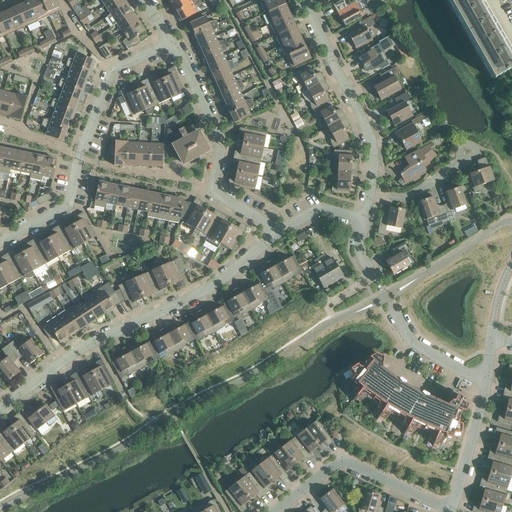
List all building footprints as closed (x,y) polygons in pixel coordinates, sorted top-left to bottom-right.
[(33,0),(29,2),(37,21),(48,16),(41,0),(33,0)] [(54,0),(41,0),(48,16),(60,11),(54,0)] [(110,15),(127,4),(123,0),(113,0),(105,6),(110,15)] [(174,0),(169,3),(173,8),(174,8),(176,11),(196,0),(174,0)] [(194,8),(200,2),(198,0),(196,0),(176,11),(178,15),(177,15),(180,22),(197,13),(194,8)] [(282,0),(264,0),(260,2),(265,13),(285,4),(282,0)] [(343,0),(341,0),(333,5),(344,26),(343,27),(365,15),(366,17),(384,7),(380,0),(374,3),(372,0),(364,0),(365,0),(354,1),(346,5),(343,0)] [(447,0),(492,79),(511,67),(511,56),(479,0),(447,0)] [(37,21),(29,2),(23,5),(18,6),(26,26),(37,21)] [(116,24),(133,13),(127,4),(110,15),(116,24)] [(285,4),(265,13),(270,24),(289,15),(286,9),(285,4)] [(7,12),(16,30),(26,26),(18,6),(13,9),(7,12)] [(16,30),(7,12),(1,15),(0,14),(0,25),(5,35),(16,30)] [(122,33),(138,22),(133,13),(116,24),(122,33)] [(289,15),(270,24),(276,35),(295,26),(292,21),(289,15)] [(194,34),(217,24),(216,21),(208,22),(205,17),(188,25),(191,31),(192,31),(194,34)] [(374,25),(370,17),(357,25),(360,30),(348,37),(356,50),(372,41),(366,30),(374,25)] [(138,22),(122,33),(130,44),(126,46),(126,47),(130,44),(139,42),(137,36),(145,31),(138,22)] [(218,27),(217,24),(194,34),(196,38),(194,39),(197,44),(214,36),(212,32),(218,27)] [(295,26),(276,35),(281,46),(299,37),(296,31),(295,26)] [(248,35),(253,32),(249,27),(245,29),(248,35)] [(65,38),(71,35),(68,30),(63,33),(65,38)] [(390,35),(396,43),(401,40),(395,32),(390,35)] [(217,42),(214,36),(197,44),(200,51),(201,50),(203,54),(224,44),(223,41),(217,42)] [(364,67),(366,72),(368,71),(369,72),(377,67),(381,69),(389,66),(386,60),(384,61),(381,54),(395,45),(395,46),(396,45),(389,36),(378,42),(379,44),(371,48),(371,50),(358,59),(364,67)] [(299,37),(281,46),(286,57),(305,48),(302,43),(299,37)] [(42,48),(48,45),(46,40),(40,43),(42,48)] [(223,57),(221,52),(226,48),(224,44),(203,54),(204,58),(203,58),(206,64),(223,57)] [(112,57),(104,45),(98,48),(105,59),(111,56),(112,57)] [(260,56),(265,53),(261,48),(257,50),(260,56)] [(305,48),(286,57),(291,68),(310,59),(305,48)] [(21,58),(27,55),(24,49),(19,53),(21,58)] [(62,60),(64,55),(56,52),(54,57),(62,60)] [(68,58),(67,62),(89,70),(90,67),(92,67),(94,61),(76,54),(74,59),(68,58)] [(225,61),(223,57),(206,64),(209,71),(210,70),(212,74),(233,64),(232,60),(225,61)] [(67,62),(65,66),(70,69),(68,74),(86,81),(89,75),(87,74),(89,70),(67,62)] [(232,76),(230,71),(235,67),(233,64),(212,74),(213,77),(212,78),(215,84),(232,76)] [(44,74),(50,76),(53,69),(47,66),(44,74)] [(298,95),(299,95),(325,81),(320,73),(314,74),(312,72),(308,66),(293,74),(294,77),(298,82),(298,86),(302,93),(298,95)] [(173,69),(167,71),(169,76),(162,79),(171,98),(184,92),(186,98),(173,67),(172,67),(173,69)] [(400,89),(392,76),(396,74),(393,68),(379,76),(382,81),(373,86),(381,100),(400,89)] [(272,77),(277,74),(273,69),(269,72),(272,77)] [(68,74),(67,79),(60,79),(59,82),(81,91),(82,87),(84,88),(86,81),(68,74)] [(221,93),(242,84),(240,80),(234,81),(232,76),(215,84),(217,90),(219,90),(221,93)] [(157,104),(171,98),(162,79),(155,82),(153,78),(147,80),(157,104)] [(157,104),(147,80),(141,83),(143,87),(136,91),(144,110),(146,115),(151,113),(154,106),(157,104)] [(325,81),(299,95),(302,94),(306,100),(309,103),(311,109),(313,111),(329,103),(325,96),(324,93),(329,89),(325,81)] [(59,82),(58,86),(63,90),(61,95),(79,101),(81,95),(80,94),(81,91),(59,82)] [(242,84),(221,93),(222,97),(221,98),(224,104),(241,96),(239,91),(247,85),(246,82),(242,84)] [(131,116),(144,110),(136,91),(128,94),(126,90),(121,92),(120,90),(119,91),(133,122),(134,122),(131,116)] [(9,115),(15,95),(14,94),(3,91),(0,101),(0,113),(3,114),(5,113),(9,115)] [(394,100),(398,106),(386,112),(394,127),(395,126),(394,126),(413,115),(406,102),(411,99),(407,92),(393,100),(394,100)] [(14,93),(14,94),(15,95),(9,115),(13,116),(13,117),(14,119),(20,121),(27,97),(14,93)] [(53,99),(51,103),(73,111),(75,107),(76,108),(79,101),(61,95),(59,99),(53,99)] [(243,101),(241,96),(224,104),(226,110),(228,109),(229,113),(253,103),(251,99),(243,101)] [(230,117),(233,124),(250,116),(248,111),(258,102),(257,100),(253,103),(229,113),(231,117),(230,117)] [(73,111),(51,103),(50,106),(55,110),(53,115),(71,122),(74,115),(72,114),(73,111)] [(314,114),(318,119),(322,118),(327,127),(345,118),(340,110),(334,111),(332,109),(329,103),(313,111),(314,114)] [(43,119),(42,122),(65,131),(67,127),(69,128),(71,122),(53,115),(51,120),(43,119)] [(345,118),(327,127),(333,137),(330,139),(331,146),(334,148),(349,140),(345,133),(345,130),(349,126),(345,118)] [(65,131),(42,122),(41,125),(47,130),(45,135),(63,142),(66,136),(64,136),(65,131)] [(208,150),(198,132),(195,133),(192,128),(199,124),(198,124),(185,131),(183,128),(180,129),(195,156),(201,154),(208,150)] [(405,150),(422,141),(412,124),(394,134),(397,139),(400,138),(402,141),(401,142),(405,150)] [(242,144),(263,148),(266,134),(272,135),(238,128),(240,129),(239,135),(243,136),(242,144)] [(195,156),(180,129),(178,130),(178,131),(176,133),(174,130),(167,129),(166,145),(173,146),(183,164),(191,160),(190,159),(195,156)] [(121,165),(122,163),(126,164),(127,143),(127,142),(115,141),(114,150),(112,150),(112,156),(114,156),(113,166),(120,166),(121,165)] [(132,165),(138,166),(139,143),(127,143),(126,164),(130,164),(132,165)] [(145,165),(150,165),(151,144),(139,143),(138,166),(144,166),(145,165)] [(432,143),(419,150),(405,158),(410,167),(408,168),(407,167),(401,173),(400,172),(399,173),(400,175),(402,177),(397,182),(402,186),(406,184),(412,180),(414,182),(419,179),(420,176),(426,172),(423,167),(427,164),(435,155),(430,150),(435,147),(432,143)] [(162,167),(163,144),(151,144),(150,165),(154,165),(156,166),(162,167)] [(234,157),(260,162),(263,148),(242,144),(240,151),(235,150),(234,157)] [(0,171),(9,174),(10,170),(13,151),(3,148),(0,162),(0,171)] [(337,172),(357,173),(358,164),(352,162),(351,159),(351,151),(334,150),(333,154),(334,160),(338,161),(337,172)] [(10,170),(20,172),(24,153),(13,151),(10,170)] [(20,172),(30,174),(31,174),(35,155),(24,153),(20,172)] [(35,155),(31,174),(30,174),(29,178),(41,180),(42,176),(41,176),(45,157),(35,155)] [(51,183),(56,160),(45,157),(41,176),(42,176),(52,178),(51,183)] [(257,176),(260,162),(234,157),(233,163),(238,164),(236,172),(257,176)] [(474,192),(480,191),(483,189),(482,184),(493,181),(495,185),(485,158),(477,161),(478,170),(475,172),(468,175),(474,193),(475,193),(474,192)] [(260,191),(254,190),(257,176),(236,172),(234,180),(230,179),(228,185),(227,184),(226,185),(260,192),(260,191)] [(326,192),(332,193),(349,194),(349,187),(351,183),(357,182),(357,173),(337,172),(337,183),(333,184),(331,190),(326,190),(326,192)] [(98,182),(94,201),(93,209),(94,205),(105,207),(106,203),(105,203),(109,184),(98,182)] [(116,205),(120,186),(109,184),(105,203),(106,203),(112,205),(112,208),(113,210),(115,210),(116,205)] [(131,189),(120,186),(116,205),(127,208),(131,189)] [(449,205),(443,207),(448,221),(455,219),(452,210),(469,204),(469,203),(466,204),(460,188),(463,187),(462,186),(445,193),(449,205)] [(131,189),(127,208),(137,210),(141,191),(131,189)] [(152,193),(141,191),(137,210),(148,212),(152,193)] [(50,199),(47,194),(50,192),(36,199),(39,206),(54,197),(50,199)] [(152,193),(148,212),(147,216),(157,218),(158,214),(162,195),(152,193)] [(168,221),(169,216),(173,197),(162,195),(158,214),(157,218),(168,221)] [(173,197),(169,216),(168,221),(179,223),(184,200),(173,197)] [(182,222),(195,229),(205,210),(199,207),(201,202),(196,199),(196,198),(196,197),(179,227),(182,222)] [(448,221),(443,207),(437,209),(433,197),(415,203),(415,204),(418,203),(424,219),(421,220),(422,221),(426,219),(428,226),(441,221),(442,223),(448,221)] [(377,233),(384,235),(386,226),(404,229),(401,228),(404,211),(407,211),(389,207),(386,220),(380,219),(377,233)] [(207,236),(220,213),(215,210),(212,214),(205,210),(195,229),(207,236)] [(79,221),(73,225),(83,243),(95,236),(98,242),(99,242),(92,230),(82,212),(83,214),(77,217),(79,221)] [(220,243),(230,225),(224,221),(226,216),(220,213),(207,236),(204,241),(209,244),(211,243),(218,247),(217,248),(217,249),(220,243)] [(322,237),(328,233),(322,222),(316,225),(322,237)] [(70,250),(83,243),(73,225),(66,228),(63,224),(58,227),(70,250)] [(230,256),(233,251),(246,228),(247,226),(246,226),(245,227),(240,224),(237,229),(230,225),(220,243),(232,250),(229,256),(230,256)] [(54,235),(47,239),(58,257),(70,250),(58,227),(52,230),(54,235)] [(298,242),(307,237),(304,232),(295,237),(298,242)] [(45,264),(58,257),(47,239),(40,242),(38,238),(32,241),(45,264)] [(451,248),(456,244),(454,240),(448,244),(451,248)] [(45,264),(32,241),(27,244),(29,249),(22,252),(32,271),(45,264)] [(406,241),(393,249),(396,254),(385,261),(394,277),(395,277),(394,274),(409,265),(410,268),(411,268),(409,265),(413,263),(405,250),(409,247),(406,241)] [(182,251),(185,246),(180,243),(177,248),(182,251)] [(191,249),(185,246),(182,251),(188,254),(191,249)] [(35,276),(32,271),(22,252),(15,256),(13,252),(7,255),(20,278),(24,275),(26,279),(28,279),(35,276)] [(1,258),(4,263),(0,264),(0,272),(7,285),(20,278),(7,255),(1,258)] [(174,261),(171,255),(171,256),(173,261),(160,267),(169,286),(176,283),(178,288),(184,285),(185,287),(185,286),(179,272),(183,270),(183,264),(181,260),(178,259),(174,261)] [(334,263),(331,258),(327,260),(324,255),(314,261),(317,266),(312,269),(315,274),(316,273),(318,277),(317,277),(324,290),(343,279),(336,266),(335,267),(334,263)] [(284,283),(291,278),(293,275),(299,274),(301,272),(303,275),(304,275),(302,271),(293,256),(287,260),(284,260),(279,256),(271,260),(284,283),(286,286),(284,283)] [(92,260),(87,264),(89,269),(95,266),(92,260)] [(219,265),(210,260),(207,265),(214,269),(219,265)] [(256,277),(260,284),(260,283),(265,292),(268,291),(272,287),(276,286),(283,283),(285,286),(286,286),(284,283),(271,260),(263,265),(265,271),(262,273),(256,277)] [(306,277),(312,273),(305,261),(298,264),(302,271),(304,275),(306,277)] [(162,290),(169,286),(160,267),(147,273),(158,297),(164,294),(162,290)] [(152,299),(158,297),(147,273),(134,279),(143,298),(150,295),(152,299)] [(114,292),(121,303),(127,300),(132,310),(133,310),(132,309),(138,306),(136,301),(143,298),(134,279),(118,286),(116,280),(116,281),(120,290),(114,292)] [(251,288),(246,283),(238,287),(253,314),(253,313),(251,310),(258,306),(260,303),(266,301),(267,300),(269,303),(271,302),(265,292),(260,283),(260,284),(254,287),(251,288)] [(121,303),(114,292),(113,293),(107,284),(92,293),(105,313),(114,307),(114,306),(120,302),(121,303)] [(252,314),(253,314),(238,287),(230,292),(232,298),(230,300),(223,304),(224,306),(224,305),(232,319),(235,318),(239,314),(243,314),(251,310),(252,314)] [(92,293),(83,299),(96,319),(105,313),(92,293)] [(77,309),(74,305),(87,325),(96,319),(83,299),(83,300),(85,303),(77,309)] [(30,311),(36,308),(32,302),(27,305),(30,311)] [(280,302),(267,306),(269,312),(282,308),(280,302)] [(74,305),(65,311),(78,331),(87,325),(74,305)] [(215,310),(210,305),(202,309),(215,332),(217,336),(217,335),(215,332),(222,328),(224,325),(230,323),(233,321),(232,319),(224,305),(224,306),(218,309),(215,310)] [(217,336),(215,332),(202,309),(194,314),(196,320),(194,322),(188,325),(187,326),(195,339),(195,340),(196,341),(199,340),(204,336),(207,336),(215,332),(217,336)] [(78,331),(65,311),(56,317),(69,337),(78,331)] [(41,327),(50,340),(48,337),(54,334),(60,343),(69,337),(56,317),(41,327)] [(177,350),(179,354),(178,350),(184,346),(186,343),(193,341),(195,340),(195,339),(187,326),(188,325),(187,324),(180,327),(177,328),(173,323),(165,328),(177,350)] [(177,351),(179,354),(177,350),(165,328),(157,332),(158,338),(156,341),(150,344),(157,358),(158,360),(161,359),(166,354),(170,354),(177,351)] [(7,346),(16,358),(21,354),(29,364),(44,353),(44,352),(41,354),(31,340),(37,335),(36,335),(18,349),(12,342),(7,346)] [(141,372),(142,372),(140,369),(146,365),(149,361),(154,360),(155,362),(159,363),(159,362),(158,360),(157,358),(150,344),(149,342),(142,346),(139,347),(135,342),(127,346),(139,369),(141,372)] [(7,346),(2,350),(7,357),(0,362),(0,372),(6,381),(4,383),(19,372),(12,362),(16,358),(7,346)] [(112,363),(120,378),(123,377),(128,373),(132,372),(139,369),(141,373),(141,372),(139,369),(127,346),(119,351),(121,357),(118,359),(112,363)] [(461,433),(462,423),(461,423),(461,424),(457,423),(461,410),(465,411),(468,405),(461,400),(461,397),(457,395),(457,393),(459,390),(458,390),(457,393),(453,391),(448,394),(446,390),(448,394),(449,402),(446,405),(424,395),(401,382),(381,367),(383,357),(375,353),(370,357),(360,367),(357,364),(358,364),(357,364),(349,369),(349,370),(350,370),(353,375),(350,379),(346,377),(343,374),(342,374),(346,378),(350,379),(354,384),(350,392),(355,397),(348,406),(356,397),(361,401),(364,399),(376,407),(374,411),(379,414),(373,424),(374,425),(380,415),(386,418),(389,415),(401,422),(400,426),(406,430),(401,440),(402,440),(407,430),(413,433),(416,429),(428,435),(428,439),(434,442),(430,453),(431,453),(435,442),(441,444),(446,436),(452,438),(456,440),(460,442),(460,441),(456,440),(452,437),(454,433),(461,433),(460,433),(461,433)] [(98,368),(91,372),(101,390),(103,394),(105,392),(106,390),(104,389),(114,383),(116,389),(117,388),(100,359),(101,360),(95,363),(98,368)] [(81,371),(76,374),(88,397),(101,390),(91,372),(84,375),(81,371)] [(72,382),(65,385),(76,404),(88,397),(76,374),(70,377),(72,382)] [(76,404),(65,385),(59,389),(56,385),(51,388),(50,386),(49,387),(66,416),(63,411),(76,404)] [(127,391),(130,397),(131,397),(136,395),(133,388),(127,391)] [(118,404),(124,401),(119,392),(113,395),(118,404)] [(508,401),(506,409),(511,410),(511,395),(504,394),(503,400),(508,401)] [(36,411),(28,405),(22,410),(36,430),(39,433),(41,435),(47,430),(49,425),(52,424),(56,419),(57,420),(45,405),(39,410),(36,411)] [(511,425),(511,410),(506,409),(504,416),(499,415),(498,422),(496,421),(496,422),(511,425)] [(17,413),(18,414),(14,418),(17,422),(10,427),(23,444),(35,434),(18,412),(17,413)] [(327,446),(332,442),(333,443),(322,428),(322,426),(320,423),(318,423),(312,416),(316,421),(304,430),(317,447),(324,442),(327,446)] [(1,428),(0,428),(0,436),(12,452),(23,444),(10,427),(4,432),(1,428)] [(495,435),(500,436),(497,444),(511,448),(511,432),(495,428),(497,429),(495,435)] [(311,451),(317,447),(304,430),(293,439),(309,459),(314,455),(311,451)] [(0,460),(1,461),(12,452),(0,436),(0,460)] [(304,463),(309,459),(293,439),(282,447),(295,464),(301,459),(304,463)] [(491,450),(489,456),(511,463),(511,448),(497,444),(495,451),(491,450)] [(288,469),(295,464),(282,447),(270,456),(286,477),(291,473),(288,469)] [(281,481),(286,477),(270,456),(259,465),(272,482),(278,477),(281,481)] [(489,471),(510,477),(511,470),(511,463),(489,456),(487,463),(492,464),(489,471)] [(259,465),(247,474),(264,495),(269,491),(266,487),(272,482),(259,465)] [(482,478),(481,484),(506,491),(510,477),(489,471),(487,479),(482,478)] [(204,473),(191,478),(194,485),(199,483),(203,494),(211,491),(204,473)] [(236,483),(249,500),(255,495),(258,499),(264,495),(247,474),(236,483)] [(4,487),(9,483),(5,478),(1,482),(4,487)] [(243,504),(249,500),(236,483),(225,491),(221,487),(240,511),(246,508),(243,504)] [(484,492),(481,499),(502,505),(506,491),(481,484),(479,490),(484,492)] [(342,511),(347,509),(344,505),(346,503),(345,502),(343,504),(332,490),(335,488),(334,488),(319,500),(327,510),(324,511),(342,511)] [(357,509),(368,511),(382,511),(383,510),(377,508),(380,496),(362,490),(362,491),(365,492),(364,496),(360,509),(357,508),(357,509)] [(499,511),(502,505),(481,499),(479,507),(474,505),(473,511),(471,511),(472,511),(499,511)] [(192,506),(195,511),(220,511),(213,500),(210,501),(205,505),(201,506),(194,509),(192,505),(192,506)]
